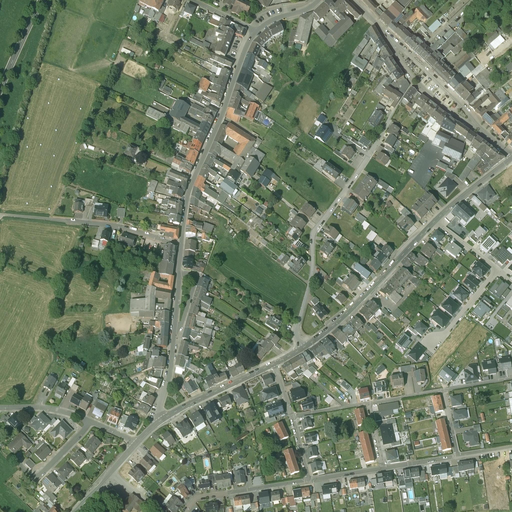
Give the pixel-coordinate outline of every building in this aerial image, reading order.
[(141,0),(140,3),(139,5),(144,7),(144,6),(151,9),(152,9),(156,0),(141,0)] [(164,2),(159,0),(156,0),(152,9),(154,10),(158,12),(164,2)] [(180,3),(174,0),(172,0),(169,7),(177,10),(178,11),(180,7),(179,6),(180,3)] [(328,0),(327,0),(313,13),(310,14),(313,18),(317,22),(330,10),(333,13),(337,9),(334,6),(328,0)] [(344,0),(339,0),(334,6),(337,9),(342,14),(346,10),(357,21),(362,16),(344,0)] [(361,0),(370,10),(374,6),(369,1),(370,0),(371,1),(372,0),(361,0)] [(410,0),(391,0),(402,9),(403,10),(404,11),(413,2),(410,0)] [(237,1),(234,6),(231,12),(240,16),(242,11),(248,13),(252,5),(246,3),(245,5),(237,1)] [(195,9),(187,6),(184,13),(192,16),(195,9)] [(381,6),(377,10),(374,6),(370,10),(373,13),(379,19),(388,28),(396,20),(381,6)] [(342,14),(337,9),(333,13),(341,22),(346,18),(342,14)] [(429,20),(418,9),(414,13),(417,16),(421,20),(424,24),(429,20)] [(417,16),(414,13),(408,20),(402,25),(400,27),(404,31),(404,30),(417,16)] [(310,14),(300,18),(297,30),(294,43),(306,46),(313,18),(310,14)] [(401,15),(399,17),(396,20),(388,28),(394,33),(399,28),(395,24),(399,21),(403,16),(401,15)] [(403,16),(399,21),(402,25),(408,20),(405,17),(404,17),(403,16)] [(329,35),(328,36),(336,43),(337,42),(353,25),(346,18),(341,22),(329,35)] [(222,24),(211,19),(208,24),(214,26),(219,28),(220,29),(221,28),(220,27),(222,24)] [(230,22),(224,19),(222,24),(220,27),(221,28),(227,31),(227,29),(229,26),(230,22)] [(424,24),(421,20),(417,26),(415,29),(415,30),(417,32),(419,29),(422,27),(424,24)] [(437,21),(428,30),(432,34),(441,25),(437,21)] [(241,28),(230,22),(229,26),(234,29),(240,31),(241,28)] [(279,24),(268,29),(272,38),(283,32),(282,29),(279,24)] [(336,43),(328,36),(329,35),(321,26),(315,32),(331,49),(336,43)] [(374,26),(368,31),(368,32),(371,36),(370,39),(374,45),(375,43),(377,41),(380,38),(374,26)] [(404,31),(400,27),(399,28),(394,33),(404,43),(408,40),(405,37),(407,34),(404,31)] [(227,31),(221,28),(220,29),(219,28),(216,35),(219,37),(217,41),(220,42),(220,40),(230,44),(234,34),(233,33),(227,31)] [(240,33),(239,32),(238,35),(243,38),(246,30),(242,28),(240,33)] [(464,33),(460,28),(455,33),(463,41),(467,37),(463,33),(464,33)] [(268,29),(253,44),(261,48),(272,38),(268,29)] [(368,32),(363,37),(365,38),(359,46),(358,46),(352,55),(355,57),(357,58),(370,39),(371,36),(368,32)] [(448,32),(437,43),(440,47),(452,36),(448,32)] [(493,32),(487,38),(491,42),(497,37),(493,32)] [(416,41),(412,36),(411,37),(408,40),(404,43),(409,47),(412,44),(413,44),(416,41)] [(386,47),(380,38),(377,41),(375,43),(377,46),(380,50),(386,47)] [(419,38),(416,41),(413,44),(412,44),(409,47),(414,52),(423,44),(424,43),(423,42),(419,38)] [(203,44),(191,39),(189,43),(195,45),(198,47),(201,48),(203,44)] [(230,44),(220,40),(220,42),(218,47),(227,51),(230,44)] [(466,46),(463,41),(458,45),(462,49),(466,46)] [(210,45),(204,42),(203,44),(201,48),(206,50),(207,51),(210,45)] [(370,51),(369,53),(372,55),(375,51),(374,51),(375,49),(377,46),(375,43),(374,45),(372,48),(370,51)] [(431,45),(428,49),(423,44),(414,52),(425,62),(434,54),(440,47),(437,43),(433,47),(431,45)] [(261,48),(253,44),(248,54),(256,58),(257,55),(258,55),(259,53),(259,52),(260,50),(264,52),(264,51),(265,50),(261,48)] [(453,49),(451,50),(450,51),(455,56),(462,49),(458,45),(453,49)] [(370,46),(361,58),(364,60),(366,57),(369,53),(370,51),(372,48),(370,46)] [(450,46),(444,52),(447,55),(450,51),(451,50),(453,49),(450,46)] [(225,57),(227,51),(218,47),(215,54),(225,57)] [(379,61),(379,62),(375,68),(374,69),(379,72),(382,67),(383,65),(389,58),(388,57),(391,54),(386,47),(380,50),(382,54),(384,56),(379,61)] [(369,53),(366,57),(364,60),(367,63),(369,61),(369,58),(372,55),(369,53)] [(248,54),(245,61),(253,64),(254,61),(257,62),(258,59),(256,58),(248,54)] [(437,56),(434,54),(425,62),(432,69),(440,62),(441,62),(441,61),(443,59),(438,55),(437,56)] [(452,71),(441,61),(441,62),(440,62),(432,69),(448,85),(457,77),(460,74),(459,71),(465,66),(470,61),(466,55),(463,58),(464,59),(455,67),(456,68),(452,71)] [(227,60),(217,56),(214,61),(225,66),(227,60)] [(363,61),(357,58),(355,57),(351,63),(363,71),(368,63),(364,60),(363,60),(363,61)] [(398,69),(391,58),(390,59),(389,58),(383,65),(382,67),(385,71),(386,71),(389,76),(392,74),(394,73),(393,73),(398,69)] [(233,63),(227,60),(225,66),(230,68),(233,63)] [(242,69),(249,73),(251,69),(253,64),(245,61),(242,69)] [(268,65),(261,61),(260,63),(258,67),(262,69),(269,73),(271,67),(268,65)] [(465,66),(459,71),(460,74),(457,77),(460,81),(470,73),(467,68),(465,66)] [(213,75),(217,77),(219,77),(220,77),(222,70),(216,67),(216,68),(213,75)] [(249,73),(242,69),(236,85),(241,88),(244,90),(246,91),(245,90),(248,83),(249,84),(253,75),(249,73)] [(489,74),(486,69),(480,74),(484,79),(489,74)] [(230,73),(222,70),(220,77),(228,80),(230,73)] [(394,73),(392,74),(394,78),(397,81),(403,77),(399,70),(394,73)] [(268,75),(261,71),(260,74),(260,75),(270,80),(271,77),(268,75)] [(474,78),(478,83),(484,79),(480,74),(474,78)] [(493,78),(489,74),(484,79),(487,83),(493,78)] [(220,77),(219,77),(217,77),(216,80),(214,80),(212,85),(215,86),(224,90),(228,80),(220,77)] [(448,85),(454,92),(463,84),(460,81),(457,77),(448,85)] [(385,78),(374,91),(380,96),(381,94),(385,89),(382,87),(388,80),(385,78)] [(463,84),(454,92),(458,96),(469,86),(467,85),(472,80),(470,78),(467,80),(463,83),(463,84)] [(492,78),(487,83),(491,88),(497,83),(492,78)] [(204,80),(202,79),(200,85),(207,89),(209,83),(204,80)] [(394,91),(387,87),(392,81),(391,80),(389,79),(388,80),(382,87),(385,89),(381,94),(383,95),(389,99),(390,99),(392,100),(397,93),(394,91)] [(487,83),(484,79),(478,83),(481,87),(484,85),(487,83)] [(406,81),(397,93),(402,96),(404,93),(403,93),(409,85),(406,81)] [(258,93),(255,98),(263,103),(272,89),(268,86),(264,84),(258,93)] [(207,89),(200,85),(198,89),(205,93),(207,89)] [(241,88),(236,85),(234,90),(233,93),(239,96),(240,92),(243,94),(244,90),(241,88)] [(224,90),(215,86),(212,92),(217,94),(222,97),(224,90)] [(469,86),(458,96),(465,102),(470,98),(468,95),(473,91),(469,86)] [(172,91),(165,87),(163,92),(169,96),(172,91)] [(411,87),(408,92),(407,93),(412,97),(417,91),(411,87)] [(258,93),(253,89),(250,94),(252,95),(255,98),(258,93)] [(479,89),(473,95),(471,97),(474,101),(479,96),(481,94),(480,93),(482,92),(479,89)] [(506,98),(499,91),(494,95),(500,103),(506,98)] [(233,93),(231,101),(239,104),(240,102),(241,99),(239,98),(239,96),(233,93)] [(402,96),(397,93),(392,100),(394,102),(397,103),(402,96)] [(412,97),(407,93),(403,99),(408,103),(412,97)] [(216,97),(209,94),(209,95),(208,96),(207,98),(211,100),(216,102),(220,104),(221,100),(216,97)] [(202,99),(194,95),(192,100),(200,103),(202,99)] [(429,101),(422,95),(415,104),(423,109),(429,101)] [(494,95),(489,99),(490,101),(493,104),(496,107),(500,103),(494,95)] [(486,96),(478,101),(471,108),(474,111),(488,99),(488,98),(486,96)] [(474,101),(471,97),(470,98),(465,102),(468,106),(474,101)] [(235,111),(233,115),(235,116),(237,111),(239,105),(239,104),(231,101),(228,108),(235,111)] [(438,108),(429,101),(423,109),(418,115),(427,123),(430,119),(438,108)] [(179,102),(175,108),(174,107),(169,117),(170,118),(178,122),(181,117),(183,119),(187,112),(189,107),(187,106),(182,103),(179,102)] [(496,107),(493,109),(496,112),(502,106),(500,103),(496,107)] [(246,115),(244,118),(253,122),(259,107),(251,104),(250,104),(249,107),(246,115)] [(486,110),(485,110),(488,114),(493,109),(496,107),(493,104),(486,110)] [(385,108),(379,105),(375,111),(377,112),(377,111),(380,114),(382,111),(383,111),(385,108)] [(195,110),(189,107),(187,112),(195,116),(196,115),(196,114),(197,111),(195,110)] [(206,110),(204,115),(205,115),(207,116),(209,114),(212,115),(214,110),(208,107),(206,110)] [(235,111),(228,108),(227,113),(225,118),(239,122),(241,118),(240,117),(235,116),(233,115),(235,111)] [(447,116),(438,108),(430,119),(435,123),(437,125),(440,127),(444,120),(447,116)] [(484,109),(477,114),(482,119),(485,116),(488,114),(485,110),(484,110),(484,109)] [(212,115),(209,114),(207,116),(214,119),(217,112),(214,110),(212,115)] [(376,114),(374,117),(373,116),(372,117),(373,117),(370,123),(376,127),(379,122),(381,122),(381,121),(381,119),(383,116),(380,114),(377,111),(377,112),(376,113),(376,114)] [(496,114),(489,120),(485,116),(482,119),(490,128),(500,119),(496,114)] [(183,125),(162,115),(159,122),(179,132),(183,125)] [(207,116),(205,115),(203,118),(201,122),(202,123),(200,127),(198,132),(206,137),(214,119),(207,116)] [(448,115),(447,116),(444,120),(440,127),(452,133),(458,123),(448,115)] [(326,120),(320,116),(316,121),(322,125),(326,120)] [(504,116),(499,120),(503,124),(508,120),(504,116)] [(200,127),(183,119),(181,123),(184,125),(198,132),(200,127)] [(503,124),(499,120),(491,128),(500,137),(503,133),(498,128),(501,126),(503,124)] [(427,123),(420,134),(425,137),(433,126),(427,123)] [(469,131),(458,123),(452,133),(454,134),(455,132),(461,135),(466,139),(469,132),(469,131)] [(255,141),(229,124),(227,128),(228,129),(228,130),(231,132),(228,136),(242,146),(245,141),(253,145),(256,141),(255,141)] [(189,128),(183,125),(179,132),(186,135),(188,130),(189,128)] [(227,128),(221,126),(214,143),(220,147),(225,135),(228,136),(231,132),(228,130),(228,129),(227,128)] [(399,130),(392,126),(387,134),(389,136),(395,139),(398,135),(397,134),(399,130)] [(331,133),(322,127),(315,137),(324,143),(327,139),(326,138),(330,133),(331,134),(331,133)] [(511,130),(507,134),(505,132),(503,133),(500,137),(504,141),(507,138),(511,133),(511,130)] [(198,132),(194,131),(193,132),(196,133),(197,134),(194,140),(202,145),(206,137),(198,132)] [(476,136),(469,131),(469,132),(466,139),(472,144),(476,136)] [(439,134),(437,133),(434,139),(446,144),(447,145),(449,141),(450,139),(439,134)] [(384,144),(386,146),(391,149),(392,149),(397,140),(395,139),(389,136),(384,144)] [(472,144),(468,149),(475,154),(484,142),(476,136),(472,144)] [(253,145),(252,148),(256,150),(262,141),(257,138),(255,141),(256,141),(253,145)] [(358,143),(362,146),(367,149),(369,145),(369,146),(371,143),(362,138),(358,143)] [(446,144),(434,139),(432,144),(443,149),(446,144)] [(202,145),(194,140),(194,142),(193,144),(190,143),(188,144),(186,149),(190,150),(198,154),(202,145)] [(237,154),(235,156),(238,158),(243,161),(246,156),(252,148),(253,145),(245,141),(242,146),(237,154)] [(494,150),(484,142),(475,154),(480,158),(485,154),(485,155),(488,157),(494,150)] [(220,147),(214,143),(209,154),(215,158),(217,155),(219,156),(220,152),(223,154),(225,150),(220,147)] [(447,145),(446,144),(443,149),(442,152),(460,161),(462,153),(462,152),(457,150),(447,145)] [(129,146),(125,155),(133,159),(137,150),(129,146)] [(386,146),(384,149),(387,151),(392,154),(394,150),(392,149),(391,149),(386,146)] [(355,153),(347,147),(347,148),(345,151),(344,151),(341,155),(344,157),(349,161),(355,153)] [(256,150),(252,148),(246,156),(259,165),(265,156),(256,150)] [(141,152),(137,150),(133,159),(125,155),(123,159),(136,163),(141,152)] [(182,159),(177,156),(176,158),(182,162),(193,166),(198,154),(190,150),(186,161),(182,159)] [(232,154),(225,150),(223,154),(236,162),(238,158),(235,156),(232,154)] [(494,150),(488,157),(490,159),(498,154),(494,150)] [(167,156),(158,151),(156,156),(165,160),(166,161),(169,155),(167,154),(167,156)] [(341,155),(336,151),(334,154),(342,160),(344,157),(341,155)] [(392,154),(387,151),(384,156),(389,160),(390,160),(393,155),(392,154)] [(215,158),(209,154),(205,163),(211,167),(214,163),(215,158)] [(384,156),(380,154),(375,161),(385,167),(389,160),(384,156)] [(475,154),(470,161),(466,166),(471,170),(472,171),(481,159),(482,159),(481,159),(480,158),(475,154)] [(498,154),(490,159),(496,165),(504,158),(498,154)] [(169,155),(166,161),(173,164),(175,158),(169,155)] [(232,168),(230,171),(238,175),(240,171),(251,179),(259,165),(246,156),(243,161),(238,158),(236,162),(232,168)] [(176,158),(175,158),(173,164),(177,166),(180,167),(182,162),(176,158)] [(232,168),(215,158),(214,163),(229,172),(230,171),(232,168)] [(319,158),(312,167),(320,173),(322,171),(324,168),(319,165),(322,160),(319,158)] [(496,165),(490,159),(485,162),(485,163),(490,169),(496,165)] [(327,164),(322,160),(319,165),(324,168),(322,171),(335,180),(340,173),(327,164)] [(182,162),(180,167),(179,168),(183,170),(190,173),(193,166),(182,162)] [(448,167),(438,162),(436,167),(445,171),(448,167)] [(490,169),(485,163),(477,169),(483,175),(490,169)] [(209,169),(203,166),(199,177),(205,181),(208,174),(209,174),(215,178),(217,175),(210,170),(209,170),(209,169)] [(466,166),(461,175),(465,179),(471,170),(466,166)] [(188,179),(180,175),(181,173),(175,171),(172,169),(169,177),(170,177),(175,179),(182,182),(186,183),(188,179)] [(274,175),(266,169),(258,183),(265,188),(271,178),(274,175)] [(229,172),(225,180),(232,185),(238,175),(230,171),(229,172)] [(455,176),(447,172),(444,176),(447,179),(450,182),(455,176)] [(377,184),(366,176),(359,186),(369,193),(374,186),(375,186),(377,184)] [(205,181),(199,177),(194,188),(200,191),(200,192),(200,191),(203,185),(205,181)] [(447,179),(438,189),(442,192),(441,193),(446,198),(449,194),(455,187),(450,182),(447,179)] [(238,189),(232,185),(225,180),(218,189),(228,196),(231,198),(238,189)] [(389,187),(380,181),(378,185),(386,191),(389,187)] [(150,183),(147,192),(153,193),(155,185),(150,183)] [(217,196),(210,190),(209,189),(209,188),(206,185),(205,187),(203,185),(200,191),(215,201),(218,197),(217,196)] [(369,193),(359,186),(356,190),(357,190),(354,195),(356,197),(363,202),(366,199),(365,199),(369,193)] [(481,191),(477,195),(480,198),(483,201),(489,197),(490,200),(495,196),(488,187),(484,190),(483,190),(482,191),(481,191)] [(200,191),(194,188),(191,197),(199,201),(204,205),(208,207),(210,204),(202,199),(199,197),(200,191)] [(180,190),(174,189),(173,192),(172,195),(178,197),(181,198),(183,192),(180,190)] [(218,197),(215,201),(222,205),(223,203),(226,198),(228,196),(218,189),(216,191),(220,194),(218,197)] [(437,202),(428,194),(424,199),(423,198),(415,206),(416,207),(412,211),(414,213),(421,219),(437,202)] [(483,206),(471,195),(468,197),(480,209),(483,206)] [(199,201),(191,197),(190,206),(196,208),(198,209),(199,201)] [(363,202),(356,197),(353,200),(362,206),(364,203),(363,202)] [(83,205),(83,208),(91,209),(92,204),(94,201),(84,200),(83,205)] [(348,200),(341,209),(351,216),(350,215),(355,208),(356,209),(358,207),(348,200)] [(176,202),(175,206),(176,206),(175,211),(170,210),(169,215),(173,216),(175,216),(180,217),(182,206),(182,203),(176,202)] [(235,212),(223,203),(222,205),(233,214),(235,212)] [(83,205),(75,204),(74,212),(82,213),(83,208),(83,205)] [(262,204),(259,208),(261,209),(258,215),(261,217),(267,207),(262,204)] [(469,212),(460,204),(452,211),(457,215),(461,219),(469,212)] [(208,207),(204,205),(201,210),(209,214),(212,209),(208,207)] [(309,207),(306,205),(300,212),(309,219),(315,212),(309,207)] [(190,206),(189,211),(191,212),(194,212),(194,213),(196,213),(200,214),(201,210),(196,208),(190,206)] [(480,209),(473,216),(477,219),(486,209),(483,206),(480,209)] [(103,208),(95,207),(94,217),(107,218),(108,207),(103,207),(103,208)] [(405,208),(400,213),(405,217),(409,213),(405,208)] [(457,215),(452,211),(445,219),(449,223),(457,215)] [(469,212),(461,219),(466,224),(463,227),(467,230),(477,219),(473,216),(469,212)] [(421,219),(414,213),(412,216),(419,222),(421,219)] [(366,220),(358,214),(355,219),(363,225),(366,220)] [(180,217),(175,216),(173,216),(172,220),(174,220),(173,223),(179,224),(180,217)] [(253,227),(256,224),(259,226),(263,222),(257,216),(250,224),(253,227)] [(306,225),(296,217),(290,225),(294,228),(298,232),(299,233),(306,225)] [(414,225),(406,218),(399,226),(406,233),(414,225)] [(195,229),(186,227),(186,234),(195,235),(196,231),(195,231),(195,229)] [(338,234),(329,227),(324,234),(330,238),(334,241),(338,234)] [(179,230),(167,228),(165,233),(165,237),(172,239),(178,240),(179,230)] [(298,232),(294,228),(288,236),(295,242),(296,242),(301,234),(298,232)] [(470,239),(476,244),(485,233),(479,228),(470,239)] [(374,233),(371,231),(366,239),(371,242),(377,235),(374,233)] [(443,237),(436,231),(430,239),(438,244),(443,237)] [(110,234),(103,232),(101,241),(108,243),(109,238),(110,234)] [(136,239),(123,235),(122,239),(121,238),(120,243),(119,242),(119,243),(120,244),(120,243),(133,247),(132,247),(133,242),(134,243),(136,239)] [(495,244),(489,239),(480,248),(486,254),(495,244)] [(192,242),(186,241),(185,247),(185,251),(193,252),(195,252),(196,242),(192,242)] [(303,247),(296,242),(295,242),(293,245),(300,251),(302,248),(303,247)] [(328,245),(326,244),(320,252),(327,257),(333,249),(328,245)] [(451,245),(446,252),(455,259),(461,251),(452,244),(451,245)] [(164,253),(175,255),(176,247),(169,245),(168,246),(165,246),(164,253)] [(432,261),(436,255),(437,254),(426,245),(421,252),(432,261)] [(381,251),(377,247),(374,251),(377,253),(380,256),(381,254),(388,260),(394,253),(392,251),(391,252),(385,246),(381,251)] [(502,248),(493,258),(502,266),(507,260),(511,256),(502,248)] [(185,251),(184,251),(183,260),(192,261),(193,252),(185,251)] [(436,255),(443,260),(447,256),(439,251),(437,254),(436,255)] [(163,261),(173,265),(175,255),(164,253),(163,261)] [(380,256),(377,253),(373,259),(374,260),(381,266),(383,265),(384,265),(388,260),(381,254),(380,256)] [(281,262),(285,257),(282,254),(276,262),(279,264),(281,262)] [(416,259),(410,254),(405,259),(411,264),(416,259)] [(289,260),(285,257),(281,262),(285,265),(287,262),(289,260)] [(300,260),(298,257),(297,258),(296,258),(295,259),(294,260),(295,261),(293,263),(301,269),(305,264),(302,261),(303,260),(301,259),(300,260)] [(368,261),(363,257),(359,263),(359,264),(363,267),(368,261)] [(411,264),(405,259),(401,264),(407,269),(411,264)] [(192,261),(183,260),(182,268),(183,269),(191,270),(196,272),(196,266),(192,265),(192,261)] [(381,266),(374,260),(369,267),(370,268),(374,271),(376,273),(381,266)] [(163,261),(161,261),(160,268),(162,268),(161,272),(160,275),(172,277),(172,273),(171,273),(171,271),(172,271),(173,265),(163,261)] [(301,269),(293,263),(291,265),(290,264),(287,267),(296,274),(301,269)] [(487,272),(478,264),(472,271),(482,279),(487,272)] [(206,265),(197,265),(196,266),(196,272),(202,274),(206,265)] [(370,275),(364,271),(358,266),(357,266),(353,271),(366,280),(370,275)] [(401,269),(386,285),(394,292),(395,293),(400,287),(408,280),(411,276),(401,269)] [(153,273),(141,270),(139,275),(145,276),(144,279),(150,281),(153,273)] [(469,272),(467,275),(469,277),(473,281),(476,278),(469,272)] [(158,275),(153,273),(148,287),(156,290),(156,289),(158,283),(157,279),(157,278),(158,275)] [(160,275),(158,275),(157,278),(160,278),(161,278),(162,277),(166,278),(169,281),(169,285),(172,286),(173,277),(172,277),(160,275)] [(347,279),(345,278),(346,279),(342,283),(343,284),(349,289),(353,292),(360,283),(352,276),(348,280),(347,280),(347,279)] [(463,284),(472,291),(478,284),(473,281),(469,277),(463,284)] [(410,281),(409,282),(416,288),(421,283),(415,278),(413,278),(410,281)] [(209,282),(200,279),(197,287),(202,290),(206,291),(209,282)] [(499,300),(502,296),(507,289),(509,287),(505,284),(504,285),(502,284),(503,283),(499,279),(489,291),(493,295),(495,293),(497,294),(495,296),(499,300)] [(394,292),(386,285),(381,291),(386,296),(389,298),(394,292)] [(156,290),(148,287),(146,296),(146,301),(155,301),(155,297),(159,298),(161,290),(160,290),(156,289),(156,290)] [(202,290),(197,287),(195,295),(202,298),(200,302),(201,302),(210,307),(212,301),(204,298),(203,298),(206,292),(207,293),(207,292),(202,290)] [(462,287),(459,290),(466,295),(468,292),(462,287)] [(459,290),(457,288),(455,291),(456,292),(453,296),(462,303),(464,301),(466,299),(465,299),(467,296),(466,295),(459,290)] [(510,292),(507,289),(502,296),(505,299),(510,292)] [(171,292),(161,290),(159,298),(166,299),(170,300),(171,292)] [(395,293),(394,292),(389,298),(396,305),(401,299),(398,295),(395,293)] [(346,300),(339,294),(334,300),(341,305),(346,300)] [(484,297),(474,309),(475,310),(481,303),(487,308),(489,305),(491,303),(484,297)] [(496,315),(502,320),(510,309),(511,310),(511,317),(507,324),(511,327),(511,297),(506,306),(504,304),(496,315)] [(200,302),(194,298),(191,307),(198,310),(200,306),(200,305),(201,302),(200,302)] [(157,308),(154,308),(154,313),(157,313),(169,313),(170,300),(166,299),(166,308),(157,309),(157,308)] [(458,308),(448,300),(442,308),(452,316),(458,308)] [(146,301),(131,302),(131,314),(139,313),(146,313),(146,301)] [(155,301),(146,301),(146,313),(154,313),(154,308),(155,301)] [(379,309),(371,301),(365,307),(373,315),(379,309)] [(210,307),(201,302),(200,305),(200,306),(208,311),(210,307)] [(474,309),(471,313),(480,321),(486,313),(488,315),(493,308),(489,305),(487,308),(481,303),(475,310),(474,309)] [(321,310),(317,306),(313,310),(316,314),(315,314),(321,321),(327,316),(321,309),(321,310)] [(198,310),(191,307),(189,314),(201,318),(202,315),(198,313),(199,310),(198,310)] [(373,315),(365,307),(359,314),(367,322),(373,315)] [(397,308),(391,316),(396,320),(402,313),(397,308)] [(442,316),(437,312),(433,316),(434,318),(432,321),(437,325),(442,329),(449,321),(442,316)] [(169,313),(157,313),(154,313),(154,317),(158,317),(158,319),(158,323),(161,323),(169,324),(169,313)] [(201,318),(189,314),(187,322),(195,324),(195,323),(198,324),(199,322),(204,324),(204,323),(205,319),(201,318)] [(275,316),(270,323),(277,328),(279,325),(280,326),(282,323),(281,323),(282,321),(281,319),(281,318),(277,315),(276,317),(275,316)] [(363,326),(355,318),(348,324),(349,325),(356,332),(363,326)] [(215,323),(205,319),(204,323),(206,324),(206,326),(213,328),(214,328),(214,327),(214,326),(215,323)] [(195,324),(187,322),(185,329),(190,330),(195,331),(196,328),(194,327),(195,324)] [(169,324),(161,323),(160,327),(162,327),(161,337),(167,338),(169,324)] [(427,330),(420,324),(414,331),(417,334),(421,337),(427,330)] [(356,332),(349,325),(345,328),(344,327),(342,330),(343,331),(340,333),(347,340),(356,332)] [(191,331),(185,330),(182,339),(188,340),(188,338),(189,336),(191,331)] [(340,333),(337,330),(331,335),(337,341),(337,340),(342,346),(347,341),(340,333)] [(198,334),(191,331),(189,336),(191,337),(194,340),(197,337),(198,334)] [(202,335),(198,334),(197,337),(202,338),(199,347),(207,349),(210,338),(202,335)] [(279,340),(272,335),(267,341),(274,346),(276,344),(279,340)] [(409,340),(404,335),(395,345),(401,350),(402,348),(408,341),(409,340)] [(167,338),(161,337),(158,337),(158,347),(167,347),(167,338)] [(144,346),(138,349),(139,353),(143,352),(144,352),(144,350),(147,351),(148,351),(150,340),(147,339),(145,339),(144,346)] [(335,351),(326,339),(319,344),(324,350),(326,353),(328,354),(330,356),(335,351)] [(267,341),(267,340),(265,343),(264,342),(261,345),(262,346),(260,348),(266,353),(267,354),(274,346),(267,341)] [(342,346),(341,346),(344,349),(350,344),(347,341),(342,346)] [(411,343),(408,341),(402,348),(405,350),(411,343)] [(190,345),(182,342),(178,356),(185,358),(187,349),(189,349),(190,345)] [(319,344),(309,352),(315,357),(322,352),(324,350),(319,344)] [(338,344),(335,346),(337,349),(341,352),(344,349),(341,346),(338,344)] [(425,351),(417,345),(411,352),(408,356),(416,362),(418,359),(422,355),(425,351)] [(260,348),(259,347),(253,355),(261,360),(266,353),(260,348)] [(348,358),(341,352),(339,354),(346,360),(348,358)] [(307,353),(301,356),(306,364),(312,360),(310,358),(307,353)] [(185,358),(178,356),(175,367),(182,369),(184,361),(188,362),(189,359),(185,358)] [(301,356),(294,360),(299,368),(306,364),(301,356)] [(166,359),(159,358),(158,360),(157,364),(154,363),(152,368),(155,368),(155,369),(156,370),(156,369),(163,370),(163,368),(164,369),(165,365),(166,359)] [(190,359),(189,359),(188,362),(187,364),(186,364),(185,367),(191,371),(194,366),(193,366),(190,365),(192,359),(190,359)] [(239,360),(237,360),(235,361),(237,366),(234,367),(238,375),(244,372),(239,360)] [(299,368),(294,360),(288,364),(293,371),(299,368)] [(510,369),(509,360),(499,361),(500,364),(501,371),(504,370),(505,371),(507,371),(507,370),(510,369)] [(224,364),(227,368),(230,374),(233,377),(235,376),(230,367),(233,365),(231,361),(227,362),(224,364)] [(494,362),(482,364),(483,372),(488,371),(488,376),(496,374),(495,369),(494,362)] [(293,371),(288,364),(281,368),(283,372),(287,374),(293,371)] [(234,367),(233,365),(230,367),(235,376),(238,375),(234,367)] [(382,365),(379,368),(380,369),(375,373),(378,376),(386,370),(382,365)] [(471,371),(464,372),(466,382),(478,380),(476,366),(470,367),(471,371)] [(163,370),(156,369),(156,370),(154,378),(156,379),(160,380),(163,370)] [(454,376),(445,369),(439,376),(448,383),(454,376)] [(415,373),(414,373),(415,377),(415,380),(416,380),(417,384),(424,383),(424,380),(424,379),(423,371),(415,373)] [(216,376),(212,377),(216,385),(228,380),(226,376),(225,374),(218,377),(217,375),(216,376)] [(270,375),(262,379),(265,386),(273,383),(270,375)] [(397,377),(391,379),(391,377),(390,377),(392,389),(404,387),(402,375),(397,376),(397,377)] [(56,380),(49,376),(44,386),(50,390),(56,380)] [(210,378),(205,380),(209,388),(216,385),(212,377),(210,378)] [(247,387),(259,382),(257,377),(245,382),(247,387)] [(154,378),(152,378),(150,385),(151,386),(156,388),(158,389),(161,381),(160,380),(156,379),(154,378)] [(192,382),(184,386),(189,395),(197,390),(192,382)] [(63,385),(61,384),(55,394),(63,398),(68,388),(66,387),(67,385),(64,384),(63,385)] [(383,384),(374,386),(375,394),(384,392),(383,384)] [(242,388),(232,392),(238,405),(247,401),(243,391),(242,388)] [(263,393),(262,394),(264,399),(265,398),(266,401),(278,397),(275,389),(273,389),(273,390),(272,390),(263,393)] [(299,389),(298,389),(295,390),(290,391),(294,401),(305,397),(303,393),(299,389)] [(358,392),(360,401),(369,399),(367,390),(358,392)] [(83,400),(75,395),(71,403),(79,408),(79,407),(83,400)] [(147,397),(145,399),(144,398),(143,401),(142,402),(151,407),(155,399),(150,396),(149,398),(147,397)] [(329,396),(325,401),(329,405),(333,400),(329,396)] [(83,400),(79,407),(86,411),(92,401),(85,397),(83,400)] [(228,397),(219,400),(223,408),(231,404),(228,397)] [(439,397),(427,400),(429,407),(433,406),(441,404),(439,397)] [(451,399),(452,408),(457,407),(461,406),(460,397),(451,399)] [(310,401),(306,402),(307,403),(301,405),(303,411),(309,410),(313,409),(312,406),(311,401),(310,401)] [(98,403),(96,407),(93,414),(101,419),(107,408),(98,403)] [(267,408),(266,408),(270,419),(284,414),(282,408),(280,403),(272,406),(267,408)] [(392,411),(398,410),(397,403),(377,407),(378,413),(379,418),(383,417),(392,415),(392,411)] [(142,404),(138,411),(141,412),(146,415),(150,408),(142,404)] [(441,404),(433,406),(433,407),(430,408),(431,414),(443,411),(441,404)] [(213,405),(204,410),(211,425),(221,419),(213,405)] [(363,410),(354,412),(356,419),(364,417),(363,410)] [(113,411),(110,416),(108,421),(116,425),(120,414),(113,411)] [(459,413),(453,414),(455,421),(466,419),(464,412),(459,413)] [(198,413),(189,419),(195,428),(195,429),(204,423),(198,413)] [(379,418),(378,413),(374,414),(376,422),(381,421),(383,421),(383,417),(379,418)] [(10,419),(7,422),(8,422),(16,431),(24,423),(15,414),(10,419)] [(50,423),(46,419),(46,418),(41,414),(36,419),(34,421),(35,422),(31,426),(35,430),(40,426),(41,427),(42,426),(45,429),(49,425),(50,424),(50,423)] [(129,418),(123,415),(120,424),(125,426),(129,418)] [(129,417),(125,427),(133,431),(134,427),(135,427),(136,425),(136,424),(137,421),(129,417)] [(364,417),(356,419),(358,427),(366,425),(364,417)] [(312,428),(310,419),(304,421),(301,421),(304,430),(312,428)] [(380,427),(382,436),(398,433),(395,419),(386,421),(387,426),(380,427)] [(56,422),(52,425),(55,428),(61,423),(58,420),(56,422)] [(444,420),(435,422),(437,430),(445,428),(444,420)] [(55,428),(50,434),(54,438),(59,433),(62,435),(61,436),(65,439),(72,431),(69,428),(68,428),(62,422),(61,423),(55,428)] [(183,423),(176,429),(183,439),(187,436),(188,436),(190,435),(190,434),(190,433),(186,427),(186,426),(185,424),(184,424),(183,423)] [(281,423),(273,427),(277,434),(285,431),(281,423)] [(445,428),(437,430),(439,437),(447,435),(445,428)] [(285,431),(277,434),(280,442),(288,438),(285,431)] [(469,433),(463,434),(464,443),(471,441),(472,446),(479,445),(476,432),(473,433),(469,433)] [(172,438),(169,433),(163,437),(165,440),(165,441),(167,443),(168,442),(171,446),(175,443),(176,443),(172,438)] [(367,433),(358,435),(360,442),(368,440),(367,433)] [(382,436),(384,445),(391,444),(396,442),(399,441),(398,433),(382,436)] [(314,434),(303,437),(305,444),(312,442),(316,441),(314,434)] [(21,435),(9,447),(13,451),(14,452),(18,448),(19,449),(24,445),(25,446),(26,446),(29,443),(21,435)] [(447,435),(439,437),(441,444),(449,442),(447,435)] [(93,437),(84,449),(87,451),(92,455),(92,454),(101,443),(93,437)] [(368,440),(360,442),(362,449),(370,447),(368,440)] [(449,442),(441,444),(442,452),(451,450),(449,442)] [(53,449),(46,443),(44,445),(46,447),(51,452),(53,449)] [(164,452),(157,445),(151,452),(153,454),(152,455),(154,457),(155,456),(158,459),(164,452)] [(46,447),(40,453),(38,451),(34,455),(42,462),(46,458),(45,458),(51,452),(46,447)] [(370,447),(362,449),(364,457),(372,455),(370,447)] [(315,448),(314,448),(308,450),(307,450),(309,459),(317,457),(315,448)] [(292,450),(283,453),(286,460),(294,458),(292,450)] [(78,452),(70,460),(77,467),(82,462),(83,463),(86,460),(83,457),(78,452)] [(394,452),(385,453),(387,462),(390,461),(396,460),(394,452)] [(86,453),(83,457),(86,460),(88,462),(91,458),(86,453)] [(154,460),(147,454),(145,457),(146,458),(151,463),(154,460)] [(372,455),(364,457),(365,464),(374,462),(372,455)] [(151,463),(146,458),(140,464),(148,471),(153,465),(151,463)] [(294,458),(286,460),(288,468),(296,465),(294,458)] [(36,465),(29,459),(25,463),(25,465),(31,470),(36,465)] [(310,465),(313,474),(318,473),(322,471),(319,462),(310,465)] [(472,462),(465,463),(466,471),(474,470),(472,462)] [(141,470),(134,463),(132,466),(135,469),(138,472),(141,470)] [(465,463),(457,464),(458,467),(459,473),(466,471),(465,463)] [(66,464),(60,470),(61,470),(58,472),(61,475),(65,479),(73,471),(66,464)] [(296,465),(288,468),(291,475),(299,473),(296,465)] [(445,466),(438,467),(439,476),(446,474),(445,466)] [(438,467),(430,469),(431,477),(439,476),(438,467)] [(138,472),(135,469),(129,475),(138,484),(138,483),(139,481),(141,480),(144,477),(138,472)] [(419,478),(418,470),(410,471),(412,479),(419,478)] [(410,471),(403,472),(404,480),(412,479),(410,471)] [(243,472),(235,474),(237,485),(245,484),(244,477),(243,472)] [(390,474),(383,475),(384,483),(385,483),(386,487),(392,486),(390,474)] [(56,480),(51,475),(43,484),(46,487),(47,486),(50,488),(48,490),(51,494),(52,494),(61,485),(61,484),(56,480)] [(227,476),(222,476),(224,488),(224,487),(227,487),(228,487),(231,487),(230,482),(229,475),(227,476)] [(383,475),(375,476),(377,485),(384,483),(383,475)] [(217,477),(216,477),(217,484),(218,489),(219,489),(220,488),(224,487),(224,488),(222,476),(217,477)] [(58,478),(58,477),(56,480),(61,484),(61,485),(63,487),(65,484),(63,483),(58,478)] [(187,480),(181,484),(182,486),(187,493),(192,489),(190,487),(191,486),(190,485),(188,481),(187,480)] [(203,480),(202,480),(200,480),(199,481),(200,487),(198,487),(199,492),(210,490),(209,485),(208,481),(204,481),(203,480)] [(363,480),(356,481),(357,489),(365,488),(363,480)] [(356,481),(348,482),(350,490),(357,489),(356,481)] [(182,486),(177,490),(178,492),(179,494),(183,498),(185,499),(187,498),(187,497),(189,495),(187,493),(182,486)] [(336,486),(329,487),(330,495),(338,494),(336,486)] [(329,487),(321,488),(323,496),(330,495),(329,487)] [(308,489),(301,490),(302,499),(310,497),(308,489)] [(51,494),(48,490),(44,494),(45,495),(50,500),(53,502),(56,499),(52,494),(51,494)] [(301,490),(293,492),(294,497),(294,500),(302,499),(301,490)] [(279,493),(271,494),(273,502),(280,501),(279,493)] [(139,511),(146,505),(132,494),(123,506),(130,511),(133,508),(138,511),(139,511)] [(269,503),(267,495),(267,494),(259,495),(260,505),(269,504),(269,503)] [(50,500),(45,495),(42,498),(47,503),(48,502),(48,503),(50,500)] [(249,496),(241,498),(243,506),(251,505),(251,504),(249,496)] [(173,497),(169,502),(178,510),(182,505),(177,501),(173,497)] [(241,498),(233,499),(235,507),(243,506),(241,498)] [(176,511),(178,510),(169,502),(165,507),(169,511),(170,511),(176,511)]
